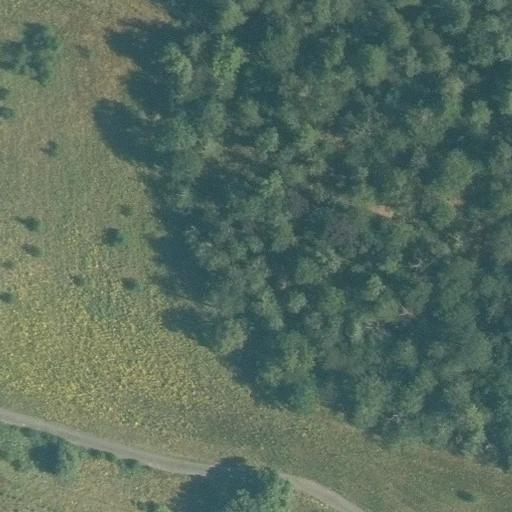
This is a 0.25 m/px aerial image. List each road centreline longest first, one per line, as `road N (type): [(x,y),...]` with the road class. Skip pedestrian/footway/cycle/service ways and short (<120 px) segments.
road 1 (track): [(511,178),(159,0)]
road 2 (unclassified): [(350,511),(295,484),(180,469),(0,413)]
